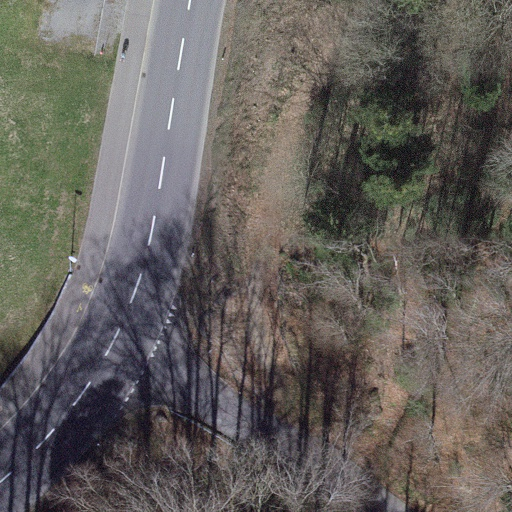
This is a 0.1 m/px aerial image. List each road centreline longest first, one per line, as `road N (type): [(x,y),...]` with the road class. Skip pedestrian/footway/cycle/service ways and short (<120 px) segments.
road 1 (secondary): [(117,334),(147,247),(190,0)]
road 2 (unclassified): [(372,511),(117,334)]
road 3 (secondary): [(0,484),(60,425),(117,334)]
